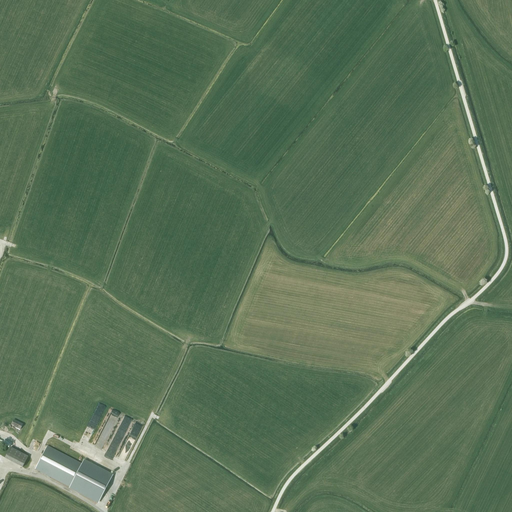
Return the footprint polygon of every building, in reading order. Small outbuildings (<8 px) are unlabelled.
[(100,403),(95,415),(102,418),(107,406),(100,403)] [(112,410),(106,427),(113,430),(120,413),(112,410)] [(23,424),(14,419),(11,425),(20,430),(23,424)] [(84,460),(82,464),(47,446),(35,469),(99,502),(113,475),(84,460)] [(11,447),(6,458),(25,466),(30,454),(11,447)]
